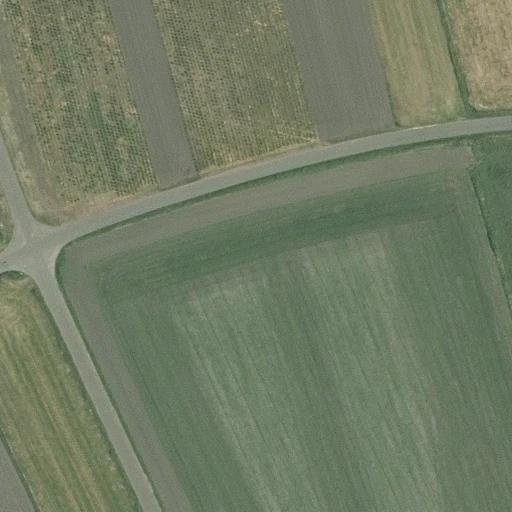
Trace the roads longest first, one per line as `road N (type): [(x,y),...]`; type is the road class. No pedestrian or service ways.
road 1 (unclassified): [(33,247),(284,163),(511,123)]
road 2 (unclassified): [(149,511),(33,247)]
